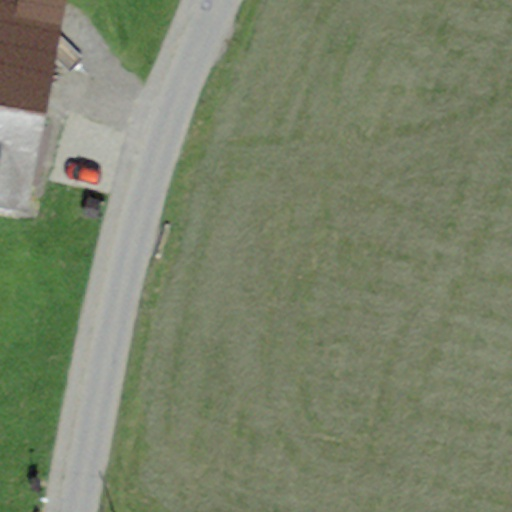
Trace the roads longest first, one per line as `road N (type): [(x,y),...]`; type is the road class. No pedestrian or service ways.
road 1 (tertiary): [(70,511),(119,263),(206,0)]
road 2 (track): [(168,104),(103,33),(100,0)]
